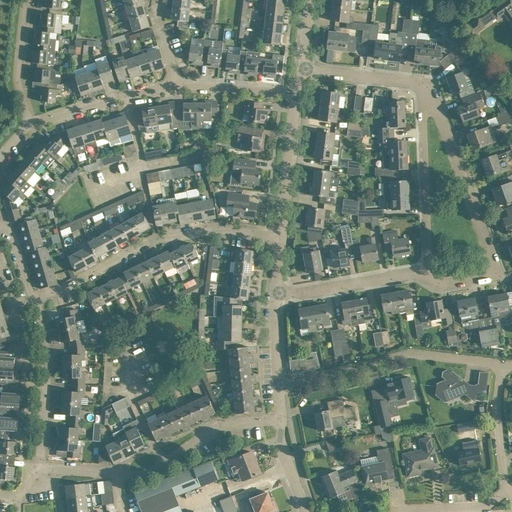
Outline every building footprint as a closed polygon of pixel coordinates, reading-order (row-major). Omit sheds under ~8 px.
[(49,8),(49,14),(67,16),(68,12),(62,12),(62,10),(60,9),(60,0),(38,0),(38,7),(49,8)] [(123,0),(126,8),(143,3),(141,0),(123,0)] [(173,0),(173,8),(189,9),(190,0),(173,0)] [(272,0),(267,0),(267,10),(283,12),(285,2),(272,0)] [(333,0),(333,7),(349,9),(350,9),(354,9),(355,0),(333,0)] [(511,3),(510,0),(493,12),(497,18),(503,13),(511,25),(511,3)] [(126,8),(130,20),(145,15),(143,8),(144,8),(143,3),(126,8)] [(349,16),(349,9),(333,7),(331,21),(353,23),(354,17),(349,16)] [(189,9),(173,8),(172,20),(188,22),(189,9)] [(267,10),(265,21),(282,23),(283,12),(267,10)] [(44,32),(57,33),(61,34),(63,15),(67,16),(49,14),(41,13),(40,26),(44,27),(44,32)] [(149,27),(145,15),(130,20),(134,32),(149,27)] [(464,29),(471,38),(485,28),(478,18),(464,29)] [(402,32),(410,33),(411,20),(404,19),(402,32)] [(411,20),(410,33),(418,34),(419,21),(411,20)] [(265,21),(264,32),(281,34),(282,23),(265,21)] [(357,30),(363,31),(370,32),(371,25),(358,23),(357,30)] [(371,25),(370,32),(368,45),(375,45),(374,59),(387,60),(389,35),(377,33),(378,26),(371,25)] [(141,33),(142,38),(143,40),(155,37),(152,29),(141,33)] [(38,45),(38,50),(55,52),(57,33),(44,32),(35,31),(34,45),(38,45)] [(368,45),(370,32),(363,31),(361,44),(368,45)] [(264,32),(263,44),(279,46),(281,34),(264,32)] [(130,41),(142,38),(141,33),(129,37),(130,41)] [(348,35),(339,34),(330,33),(328,48),(355,52),(357,37),(347,36),(348,35)] [(390,33),(389,35),(387,60),(400,61),(401,46),(402,37),(397,37),(397,34),(390,33)] [(124,35),(117,37),(118,42),(119,42),(122,49),(128,47),(124,35)] [(107,46),(118,42),(117,37),(112,39),(110,40),(110,39),(108,40),(106,40),(107,46)] [(201,65),(202,58),(203,46),(203,45),(204,40),(197,39),(196,47),(190,46),(188,61),(194,61),(193,64),(201,65)] [(413,63),(426,64),(428,46),(429,40),(416,39),(413,63)] [(203,46),(202,58),(207,59),(207,63),(212,63),(212,67),(220,68),(220,63),(222,50),(223,42),(216,41),(215,49),(209,49),(209,46),(203,46)] [(428,46),(426,64),(439,66),(441,51),(443,51),(444,42),(436,41),(435,46),(428,46)] [(448,55),(453,61),(463,53),(458,47),(448,55)] [(153,71),(165,67),(159,49),(147,53),(148,54),(153,71)] [(38,50),(34,50),(32,63),(38,64),(37,69),(40,70),(53,71),(53,65),(54,65),(55,52),(38,50)] [(222,50),(220,63),(226,63),(225,69),(230,70),(230,73),(238,74),(239,67),(240,56),(227,55),(227,51),(222,50)] [(240,56),(239,67),(244,67),(244,71),(249,72),(249,75),(257,76),(258,69),(259,59),(258,59),(259,53),(246,51),(246,52),(241,51),(240,54),(240,56)] [(259,59),(258,69),(263,69),(263,74),(268,74),(267,77),(275,78),(278,55),(272,54),(272,60),(264,60),(265,57),(259,56),(260,53),(259,53),(258,59),(259,59)] [(463,53),(453,61),(457,67),(467,59),(463,53)] [(148,54),(136,57),(142,75),(153,71),(148,54)] [(131,78),(125,61),(124,57),(112,61),(118,79),(122,77),(123,81),(131,78)] [(125,61),(131,78),(142,75),(136,57),(125,61)] [(102,84),(114,80),(108,63),(96,66),(98,70),(102,84)] [(471,74),(468,67),(460,70),(461,73),(447,79),(453,95),(458,93),(461,98),(475,93),(474,92),(473,90),(471,89),(470,88),(469,88),(466,80),(469,79),(468,75),(471,74)] [(44,83),(44,89),(56,90),(57,85),(54,84),(55,71),(53,71),(40,70),(36,69),(35,82),(44,83)] [(86,74),(92,91),(104,87),(102,84),(98,70),(86,74)] [(75,78),(75,80),(79,91),(81,95),(92,91),(86,74),(75,78)] [(74,93),(79,91),(75,80),(70,81),(74,93)] [(60,85),(57,85),(56,90),(44,89),(42,89),(41,102),(55,103),(56,96),(62,96),(64,84),(60,85)] [(486,96),(495,93),(491,87),(483,90),(486,96)] [(322,92),(321,106),(338,108),(339,94),(322,92)] [(479,94),(466,98),(462,100),(464,106),(458,108),(463,122),(479,116),(477,109),(484,106),(479,94)] [(355,96),(353,110),(360,111),(362,97),(355,96)] [(371,111),(372,104),(373,98),(365,97),(364,110),(371,111)] [(386,108),(386,115),(405,114),(404,101),(390,102),(389,100),(383,100),(383,108),(386,108)] [(189,101),(176,102),(177,121),(191,121),(191,129),(197,129),(197,104),(189,104),(189,101)] [(205,104),(197,104),(197,129),(204,129),(203,121),(211,121),(211,115),(218,115),(217,101),(205,101),(205,104)] [(169,105),(155,108),(158,124),(171,122),(172,129),(178,128),(177,121),(176,102),(168,103),(169,105)] [(248,122),(256,122),(266,124),(267,115),(265,115),(266,111),(262,110),(263,104),(246,102),(244,114),(249,115),(248,122)] [(336,122),(338,108),(321,106),(319,120),(336,122)] [(146,127),(147,134),(159,132),(158,124),(155,108),(142,110),(142,107),(135,108),(138,128),(146,127)] [(114,120),(119,137),(131,133),(124,112),(116,115),(118,119),(114,120)] [(348,123),(347,130),(361,131),(362,124),(363,113),(357,113),(356,124),(348,123)] [(498,126),(511,121),(506,113),(495,117),(498,126)] [(377,128),(378,136),(394,136),(393,128),(405,127),(405,114),(386,115),(386,122),(383,122),(384,128),(377,128)] [(101,120),(108,141),(119,137),(114,120),(110,121),(109,117),(101,120)] [(90,123),(97,147),(109,143),(108,141),(101,120),(90,123)] [(78,127),(84,145),(89,144),(90,146),(93,148),(97,147),(90,123),(78,127)] [(483,129),(477,131),(468,135),(473,150),(496,141),(491,126),(483,129)] [(58,133),(68,150),(69,149),(73,155),(86,151),(84,145),(78,127),(67,131),(67,132),(59,135),(58,133)] [(263,148),(264,138),(253,136),(254,129),(239,127),(237,142),(245,143),(244,151),(259,153),(260,147),(263,148)] [(361,138),(361,137),(361,131),(347,130),(347,136),(361,138)] [(318,132),(316,145),(340,148),(341,141),(334,140),(335,134),(318,132)] [(39,145),(55,159),(58,161),(61,157),(62,157),(68,150),(58,133),(52,140),(49,137),(44,143),(42,141),(39,144),(39,145)] [(382,150),(382,156),(406,155),(406,141),(394,142),(394,136),(378,136),(378,143),(390,143),(390,150),(382,150)] [(30,153),(43,164),(47,167),(55,159),(39,145),(39,144),(36,142),(33,146),(35,147),(30,153)] [(122,147),(126,158),(137,154),(133,143),(122,147)] [(340,148),(316,145),(314,158),(338,161),(340,148)] [(215,154),(222,155),(222,154),(223,147),(215,147),(214,153),(215,154)] [(154,160),(163,158),(162,152),(162,150),(152,152),(154,160)] [(191,153),(193,165),(205,163),(204,153),(202,153),(202,152),(198,152),(193,153),(191,153)] [(487,176),(509,168),(506,159),(509,158),(506,152),(496,156),(495,156),(481,161),(487,176)] [(20,160),(35,173),(43,164),(30,153),(25,158),(24,156),(20,160)] [(385,170),(385,176),(401,175),(401,169),(407,169),(406,155),(382,156),(382,162),(383,162),(383,170),(385,170)] [(101,158),(103,166),(114,162),(113,157),(106,159),(105,156),(101,158)] [(97,162),(90,164),(92,169),(103,166),(101,158),(96,159),(97,162)] [(255,161),(234,159),(233,173),(242,174),(241,182),(259,185),(261,169),(254,168),(255,161)] [(14,171),(27,182),(35,173),(20,160),(17,164),(19,165),(14,171)] [(193,165),(194,172),(206,170),(205,163),(193,165)] [(79,168),(80,173),(92,169),(90,164),(79,168)] [(181,167),(183,177),(195,175),(194,172),(193,165),(181,167)] [(68,186),(76,177),(72,174),(64,166),(60,171),(65,176),(62,180),(68,186)] [(169,169),(171,179),(178,178),(178,179),(183,178),(183,177),(181,167),(169,169)] [(359,171),(360,169),(348,168),(347,174),(359,176),(359,171)] [(158,171),(159,181),(171,179),(169,169),(158,171)] [(314,170),(313,183),(339,186),(339,178),(337,178),(337,172),(314,170)] [(7,181),(23,195),(23,194),(31,186),(27,182),(14,171),(10,176),(8,174),(4,178),(7,181)] [(147,183),(159,181),(158,171),(146,174),(147,183)] [(384,183),(384,196),(408,195),(408,181),(401,181),(401,175),(385,176),(380,176),(380,183),(384,183)] [(56,191),(60,195),(68,186),(62,180),(61,181),(61,180),(53,189),(56,191)] [(7,181),(0,189),(2,190),(1,191),(7,196),(3,200),(6,210),(17,207),(16,204),(14,202),(19,197),(23,200),(26,196),(23,194),(23,195),(7,181)] [(511,182),(501,186),(492,189),(498,205),(511,200),(511,182)] [(338,193),(339,186),(313,183),(313,188),(311,187),(310,196),(335,198),(335,192),(338,193)] [(143,190),(125,198),(126,202),(143,194),(143,190)] [(55,200),(60,195),(56,191),(51,197),(55,200)] [(249,196),(228,193),(227,206),(234,207),(233,216),(254,219),(256,203),(248,202),(249,196)] [(199,196),(204,220),(216,218),(212,200),(207,201),(207,196),(205,195),(199,196)] [(409,209),(408,195),(384,196),(379,197),(379,202),(381,203),(382,209),(383,209),(388,209),(388,210),(409,209)] [(187,198),(192,222),(204,220),(199,196),(187,198)] [(125,198),(115,203),(116,207),(126,202),(125,198)] [(176,202),(179,220),(180,224),(192,222),(187,198),(176,200),(176,202)] [(168,223),(164,205),(163,199),(158,200),(156,202),(157,206),(152,207),(156,225),(168,223)] [(358,201),(343,199),(342,205),(358,207),(358,201)] [(164,205),(168,223),(179,220),(176,202),(164,205)] [(115,203),(104,207),(105,211),(116,207),(115,203)] [(358,207),(342,205),(341,213),(358,215),(358,213),(358,207)] [(6,210),(8,216),(19,213),(17,207),(6,210)] [(104,207),(93,212),(94,216),(105,211),(104,207)] [(330,211),(318,209),(308,208),(306,225),(322,227),(323,218),(329,219),(330,211)] [(511,209),(506,211),(509,218),(503,220),(508,234),(511,232),(511,209)] [(93,212),(81,217),(82,221),(94,216),(93,212)] [(21,219),(19,213),(8,216),(10,222),(21,219)] [(142,213),(131,219),(139,233),(150,227),(142,213)] [(377,216),(358,217),(357,223),(371,222),(372,230),(379,228),(377,216)] [(72,222),(74,231),(83,228),(81,222),(82,221),(81,217),(72,222)] [(19,224),(21,234),(38,229),(35,219),(19,224)] [(120,225),(128,239),(135,236),(136,237),(140,235),(131,219),(120,225)] [(72,232),(74,231),(72,222),(60,227),(61,231),(70,227),(72,232)] [(120,225),(110,231),(118,245),(128,239),(120,225)] [(345,245),(352,243),(352,241),(349,228),(341,229),(343,242),(344,242),(345,245)] [(21,234),(24,243),(40,238),(38,229),(21,234)] [(99,237),(107,251),(113,248),(114,249),(118,247),(118,245),(110,231),(99,237)] [(308,242),(322,240),(321,233),(306,231),(308,242)] [(383,233),(385,249),(392,248),(393,256),(410,253),(408,239),(397,240),(395,231),(383,233)] [(53,244),(57,243),(61,242),(58,233),(55,234),(51,235),(53,244)] [(96,257),(97,257),(107,251),(99,237),(88,243),(90,246),(96,257)] [(368,245),(353,247),(355,257),(361,256),(362,262),(378,259),(374,237),(367,238),(368,245)] [(27,253),(30,252),(30,251),(43,248),(43,247),(40,238),(24,243),(27,253)] [(79,252),(87,266),(98,260),(97,257),(96,257),(90,246),(88,243),(86,240),(77,246),(79,252)] [(180,249),(187,265),(199,259),(192,244),(185,247),(184,246),(180,248),(180,249)] [(30,252),(32,261),(49,256),(46,246),(43,247),(43,248),(30,251),(30,252)] [(348,265),(349,264),(346,250),(338,251),(337,246),(330,248),(331,252),(333,267),(342,266),(342,268),(348,267),(348,265)] [(317,247),(315,247),(310,248),(311,253),(304,254),(307,272),(322,269),(317,247)] [(167,252),(174,267),(175,267),(176,270),(187,265),(180,249),(170,254),(168,251),(167,252)] [(236,262),(252,264),(253,264),(253,259),(252,259),(253,251),(237,249),(236,262)] [(76,272),(87,266),(79,252),(68,258),(76,272)] [(155,258),(162,273),(174,267),(167,252),(155,258)] [(32,261),(35,270),(51,265),(49,256),(32,261)] [(144,263),(151,278),(162,273),(155,258),(144,263)] [(234,274),(250,276),(251,276),(252,271),(251,271),(252,264),(236,262),(234,274)] [(132,269),(139,284),(151,278),(144,263),(132,269)] [(35,270),(37,279),(54,275),(51,265),(35,270)] [(125,276),(131,288),(139,284),(132,269),(124,273),(125,276)] [(194,279),(198,288),(203,286),(204,274),(204,272),(198,275),(198,277),(195,279),(194,279)] [(234,274),(233,286),(248,288),(249,287),(250,276),(234,274)] [(57,284),(54,275),(37,279),(40,289),(57,284)] [(110,282),(118,298),(128,293),(126,290),(131,288),(125,276),(113,281),(113,280),(110,282)] [(99,288),(106,304),(118,298),(110,282),(108,282),(109,284),(99,288)] [(187,294),(198,288),(197,284),(185,290),(187,294)] [(231,298),(236,299),(247,300),(248,293),(249,293),(250,288),(249,287),(248,288),(233,286),(231,298)] [(105,304),(106,304),(99,288),(98,289),(98,287),(93,290),(94,291),(87,294),(94,309),(97,314),(107,309),(105,304)] [(175,295),(173,296),(175,299),(187,294),(185,290),(179,293),(176,288),(173,290),(175,295)] [(395,293),(399,313),(406,312),(406,316),(414,314),(409,290),(395,293)] [(392,314),(399,313),(395,293),(381,295),(384,312),(391,311),(392,314)] [(506,293),(487,296),(491,320),(511,316),(506,293)] [(173,296),(162,301),(164,305),(175,299),(173,296)] [(214,305),(213,317),(241,318),(241,305),(236,305),(236,299),(231,298),(217,297),(214,296),(214,305)] [(354,300),(358,325),(366,324),(365,321),(372,320),(371,312),(369,312),(367,298),(354,300)] [(482,347),(490,346),(487,327),(479,328),(478,322),(479,322),(477,314),(477,313),(474,299),(457,302),(459,310),(458,310),(457,311),(456,313),(456,315),(458,316),(460,316),(461,323),(471,321),(472,325),(474,324),(475,334),(479,333),(482,347)] [(351,327),(358,325),(354,300),(341,302),(344,317),(342,317),(343,326),(351,324),(351,327)] [(162,301),(150,307),(152,310),(164,305),(162,301)] [(420,313),(422,322),(442,318),(443,325),(452,323),(449,309),(443,310),(441,301),(427,303),(428,309),(427,309),(428,311),(420,313)] [(312,308),(315,323),(323,322),(323,325),(329,324),(326,305),(312,308)] [(317,331),(315,323),(312,308),(299,310),(302,329),(308,328),(309,333),(317,331)] [(57,320),(59,331),(77,327),(76,322),(79,321),(78,319),(76,309),(63,312),(64,318),(57,320)] [(125,314),(129,321),(139,317),(135,309),(125,314)] [(117,327),(129,321),(125,314),(124,314),(126,318),(115,324),(117,327)] [(223,317),(222,329),(241,330),(241,318),(223,317)] [(422,325),(415,326),(417,339),(425,338),(422,325)] [(493,326),(487,327),(490,346),(499,344),(497,332),(496,325),(493,326)] [(0,327),(0,338),(9,336),(6,326),(0,327)] [(69,341),(71,348),(84,346),(81,333),(78,333),(77,327),(59,331),(62,343),(69,341)] [(241,330),(222,329),(222,341),(216,340),(216,350),(229,349),(232,348),(232,342),(240,342),(240,337),(244,337),(245,331),(241,331),(241,330)] [(451,346),(458,344),(456,336),(455,329),(446,331),(448,343),(449,343),(449,345),(451,345),(451,346)] [(381,332),(383,345),(390,343),(388,331),(381,332)] [(375,347),(383,345),(381,332),(373,333),(375,347)] [(458,336),(456,336),(458,344),(463,345),(463,342),(467,339),(466,334),(462,332),(458,335),(458,336)] [(504,334),(503,342),(505,342),(504,350),(511,350),(511,334),(506,334),(504,334)] [(335,357),(342,355),(340,342),(340,340),(332,341),(335,357)] [(340,342),(342,355),(350,353),(348,340),(340,342)] [(71,355),(63,355),(63,356),(62,356),(61,357),(61,361),(62,362),(63,362),(63,367),(81,366),(81,360),(84,360),(84,346),(71,348),(71,355)] [(247,347),(232,348),(229,349),(235,404),(236,414),(254,412),(253,405),(257,405),(256,397),(252,397),(250,384),(255,383),(254,375),(250,376),(248,362),(253,362),(252,354),(247,354),(247,347)] [(0,367),(14,369),(14,358),(6,357),(6,352),(0,351),(0,367)] [(198,369),(219,413),(223,411),(202,367),(203,351),(198,352),(198,369)] [(300,367),(292,369),(293,374),(320,368),(317,356),(298,360),(300,367)] [(71,378),(71,385),(85,385),(85,372),(81,372),(81,366),(63,367),(63,379),(71,378)] [(13,380),(14,369),(0,367),(0,384),(4,385),(4,379),(13,380)] [(456,394),(460,396),(465,395),(472,400),(477,398),(477,394),(486,390),(488,373),(479,372),(478,384),(474,385),(466,384),(447,370),(442,372),(442,377),(445,380),(441,381),(441,384),(436,385),(435,394),(440,398),(446,396),(448,397),(456,394)] [(137,402),(139,406),(199,378),(197,374),(137,402)] [(406,377),(406,376),(394,379),(394,380),(391,381),(392,382),(384,384),(389,401),(396,399),(398,407),(406,404),(406,401),(414,399),(413,396),(414,396),(412,388),(413,388),(412,382),(410,382),(409,377),(406,377)] [(63,391),(62,403),(80,404),(81,398),(84,398),(85,385),(71,385),(71,392),(63,391)] [(0,411),(10,412),(11,408),(19,408),(19,402),(22,402),(22,396),(20,395),(20,394),(0,391),(0,411)] [(203,423),(210,419),(208,415),(215,412),(207,396),(148,424),(155,440),(162,437),(164,441),(171,438),(169,434),(181,428),(183,432),(191,429),(189,424),(201,419),(203,423)] [(126,397),(112,404),(116,413),(130,406),(126,397)] [(356,417),(356,416),(354,406),(344,408),(342,399),(327,402),(327,403),(330,402),(331,411),(315,414),(318,430),(341,426),(339,417),(343,416),(344,419),(356,417)] [(384,400),(374,403),(380,428),(390,425),(384,400)] [(69,415),(69,421),(82,422),(83,410),(80,410),(80,404),(62,403),(61,414),(69,415)] [(102,408),(101,419),(109,419),(109,413),(113,411),(110,405),(102,408)] [(10,418),(10,412),(0,411),(0,430),(17,432),(18,418),(10,418)] [(133,449),(144,444),(138,431),(141,429),(137,420),(133,422),(134,424),(131,425),(130,423),(123,427),(123,429),(133,449)] [(60,427),(60,439),(78,440),(78,434),(81,434),(82,422),(69,421),(68,427),(60,427)] [(113,434),(116,441),(124,458),(135,453),(123,429),(113,434)] [(392,433),(382,434),(383,438),(388,442),(393,440),(392,433)] [(77,446),(78,440),(60,439),(59,450),(66,451),(66,457),(80,458),(81,446),(77,446)] [(329,451),(343,446),(340,439),(325,441),(329,451)] [(403,455),(406,467),(408,477),(419,474),(418,469),(424,468),(425,469),(437,467),(433,449),(432,449),(430,439),(419,442),(421,451),(403,455)] [(0,459),(1,460),(2,454),(15,455),(16,442),(0,440),(0,459)] [(463,451),(457,452),(460,466),(481,461),(477,440),(462,443),(463,451)] [(113,463),(124,458),(116,441),(105,447),(106,447),(99,450),(99,463),(110,458),(113,463)] [(378,456),(361,460),(362,467),(363,473),(361,474),(365,480),(366,483),(365,484),(374,482),(375,484),(382,482),(382,481),(395,478),(395,477),(392,468),(388,448),(376,451),(378,456)] [(228,461),(232,470),(234,475),(240,473),(243,480),(260,474),(251,452),(228,461)] [(1,460),(0,459),(0,479),(13,480),(14,467),(1,466),(1,460)] [(133,491),(141,511),(181,511),(175,496),(217,480),(210,461),(133,491)] [(321,477),(325,488),(355,475),(353,469),(338,475),(336,470),(321,477)] [(355,475),(325,488),(330,499),(345,493),(343,488),(349,485),(355,499),(363,495),(355,475)] [(103,481),(104,493),(113,492),(111,480),(103,481)] [(66,486),(67,498),(85,496),(84,484),(66,486)] [(114,503),(113,492),(104,493),(105,505),(114,503)] [(251,502),(246,504),(249,510),(249,511),(267,511),(270,511),(274,511),(277,511),(273,499),(270,500),(267,493),(265,493),(259,496),(250,499),(251,502)] [(67,498),(69,510),(87,507),(85,496),(67,498)] [(219,500),(223,511),(237,511),(231,496),(219,500)] [(117,511),(115,506),(114,503),(105,505),(107,511),(109,510),(109,511),(117,511)]
